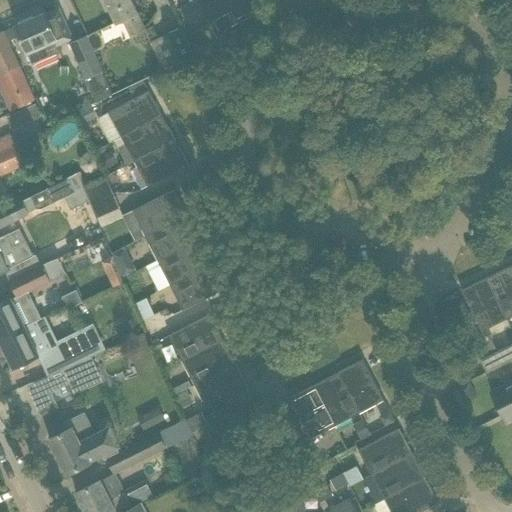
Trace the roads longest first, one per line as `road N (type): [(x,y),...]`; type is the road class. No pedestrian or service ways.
road 1 (residential): [(443,257),(497,140),(506,94),(476,31),(447,16),(297,5)]
road 2 (residential): [(297,5),(255,130),(263,174),(443,257)]
road 3 (residential): [(491,511),(407,355),(443,257)]
